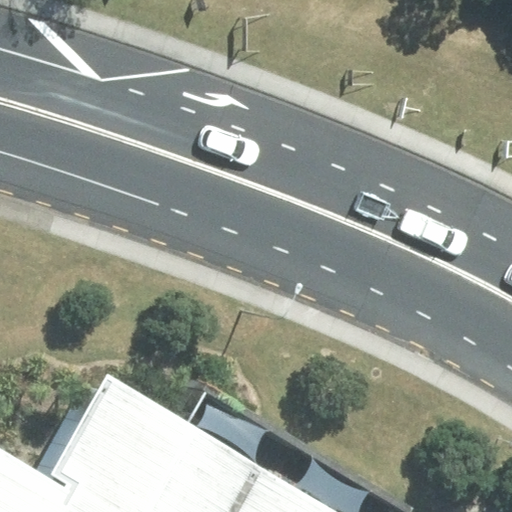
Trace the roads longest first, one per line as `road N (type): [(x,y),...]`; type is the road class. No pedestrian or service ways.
road 1 (primary): [(511,359),(445,319),(185,210),(0,152)]
road 2 (primary): [(0,71),(247,149),(416,215),(511,266)]
